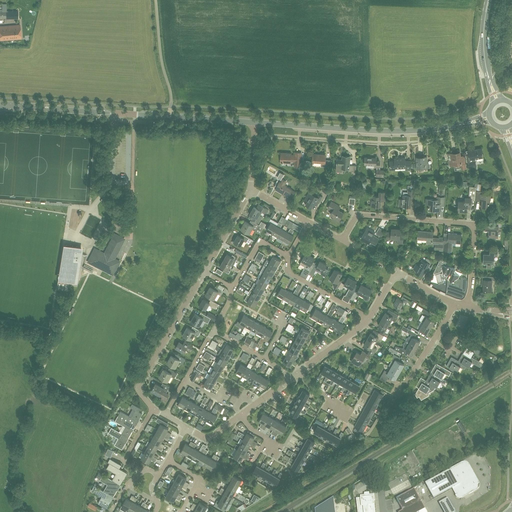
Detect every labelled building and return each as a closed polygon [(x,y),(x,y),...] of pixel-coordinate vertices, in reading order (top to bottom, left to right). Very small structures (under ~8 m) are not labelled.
[(0,26),(0,39),(21,38),(20,25),(0,26)] [(465,152),(467,162),(468,167),(476,166),(475,158),(483,157),(481,149),(465,152)] [(460,152),(448,154),(450,166),(460,164),(461,169),(466,168),(464,158),(461,158),(460,152)] [(300,167),(301,153),(295,153),(295,155),(291,154),(291,153),(281,153),(281,162),(290,162),(291,161),(295,161),(294,166),(300,167)] [(331,167),(331,160),(326,160),(326,155),(312,154),(312,163),(321,163),(321,167),(331,167)] [(343,172),(343,168),(349,168),(348,171),(356,171),(356,165),(349,165),(350,156),(343,156),(342,159),(337,159),(337,165),(336,165),(336,171),(343,172)] [(384,177),(384,170),(380,170),(380,168),(380,162),(376,162),(377,158),(365,157),(364,164),(375,165),(375,167),(377,168),(377,177),(384,177)] [(429,164),(427,164),(427,157),(423,157),(423,158),(417,158),(417,167),(424,167),(424,168),(429,168),(430,167),(430,164),(429,164)] [(400,168),(405,168),(405,170),(411,170),(411,161),(405,161),(405,158),(394,159),(394,161),(389,162),(390,170),(395,169),(395,167),(400,167),(400,168)] [(292,190),(292,189),(287,186),(285,185),(287,182),(285,180),(282,179),(280,182),(277,180),(274,188),(283,193),(288,196),(291,198),(295,192),(292,190)] [(470,187),(469,198),(465,197),(465,202),(459,201),(458,211),(466,212),(467,205),(471,205),(471,200),(475,200),(476,188),(477,183),(475,183),(475,187),(470,187)] [(477,184),(476,191),(476,199),(482,200),(481,207),(490,207),(491,194),(482,194),(482,191),(480,191),(481,184),(477,184)] [(329,195),(333,188),(323,186),(322,188),(323,189),(322,191),(329,195)] [(416,189),(408,188),(408,193),(403,192),(403,200),(400,199),(399,206),(402,206),(402,207),(410,207),(411,204),(415,204),(416,200),(416,191),(416,190),(416,189)] [(317,205),(322,197),(319,195),(317,197),(309,192),(306,198),(308,199),(305,205),(311,208),(314,204),(317,205)] [(386,193),(382,192),(379,192),(378,197),(372,196),(371,206),(380,207),(380,200),(385,201),(386,193)] [(425,204),(429,204),(429,211),(436,211),(441,211),(442,206),(445,206),(445,197),(437,196),(436,200),(430,200),(430,199),(426,199),(425,204)] [(338,223),(340,220),(339,220),(343,213),(338,210),(340,207),(331,202),(328,208),(333,211),(330,214),(333,216),(331,219),(338,223)] [(266,214),(268,210),(259,204),(256,208),(254,207),(249,215),(253,217),(252,220),(258,223),(262,217),(259,216),(262,211),(266,214)] [(256,230),(259,225),(252,221),(251,224),(244,221),(242,225),(243,225),(241,229),(241,228),(241,229),(249,233),(252,228),(256,230)] [(266,230),(272,233),(276,226),(270,222),(266,230)] [(493,224),(493,226),(485,225),(485,230),(488,230),(488,237),(498,238),(499,226),(497,226),(497,222),(494,222),(494,224),(493,224)] [(278,236),(283,240),(288,232),(285,231),(287,228),(286,228),(287,227),(284,225),(282,229),(278,236)] [(272,233),(278,236),(282,229),(276,226),(272,233)] [(369,242),(375,232),(367,228),(361,238),(369,242)] [(382,237),(385,231),(379,228),(376,234),(382,237)] [(386,239),(397,240),(397,243),(402,243),(403,235),(400,235),(400,229),(392,228),(391,232),(386,232),(386,239)] [(443,237),(443,239),(433,238),(433,232),(418,231),(417,239),(422,239),(422,241),(426,241),(426,244),(435,245),(434,251),(442,252),(444,237),(443,237)] [(289,243),(294,236),(288,232),(283,240),(289,243)] [(443,244),(444,245),(444,251),(452,252),(452,243),(461,243),(461,235),(448,233),(448,237),(444,237),(443,244)] [(88,262),(113,275),(120,261),(113,258),(123,239),(115,234),(105,254),(95,248),(88,262)] [(249,243),(252,244),(254,241),(245,236),(244,238),(238,234),(236,238),(235,237),(232,243),(236,245),(237,244),(240,245),(243,241),(249,244),(249,243)] [(58,280),(77,283),(83,247),(63,244),(58,280)] [(491,268),(492,264),(493,264),(494,256),(497,256),(497,250),(490,250),(489,254),(483,254),(483,263),(487,263),(486,268),(491,268)] [(305,267),(303,271),(308,274),(310,271),(314,264),(311,262),(314,257),(306,253),(301,261),(300,264),(305,267)] [(227,254),(223,260),(231,264),(234,259),(236,260),(237,257),(232,255),(231,256),(227,254)] [(280,260),(281,260),(274,256),(273,256),(270,261),(277,266),(279,263),(280,264),(281,261),(280,260)] [(429,272),(434,263),(426,258),(425,261),(422,260),(419,265),(416,264),(414,268),(416,270),(416,271),(423,275),(426,270),(429,272)] [(440,258),(433,273),(435,274),(441,272),(441,270),(442,269),(442,270),(447,271),(448,274),(447,276),(447,277),(449,278),(450,281),(454,280),(458,278),(460,275),(453,273),(455,269),(449,266),(448,266),(447,265),(448,264),(451,266),(452,263),(440,258)] [(228,270),(231,264),(223,260),(220,266),(224,268),(223,270),(228,273),(230,271),(228,270)] [(274,271),(275,269),(276,270),(278,267),(277,266),(270,261),(266,267),(274,271)] [(322,271),(326,264),(320,261),(317,266),(314,264),(310,271),(313,273),(316,268),(322,271)] [(253,274),(256,269),(251,266),(247,271),(253,274)] [(271,277),(272,275),(273,275),(275,272),(274,272),(274,271),(266,267),(263,273),(271,277)] [(338,279),(342,273),(335,269),(330,278),(337,282),(334,287),(337,289),(342,281),(338,279)] [(258,278),(260,279),(268,283),(271,277),(263,273),(262,272),(258,278)] [(443,283),(440,274),(435,276),(437,285),(443,283)] [(350,298),(356,288),(353,286),(356,281),(354,280),(354,279),(349,276),(348,277),(347,278),(347,277),(345,280),(346,280),(344,284),(350,287),(345,296),(350,298)] [(488,276),(488,280),(484,280),(484,284),(481,284),(481,287),(483,287),(483,290),(491,291),(492,280),(496,280),(496,277),(488,276)] [(287,284),(290,279),(287,277),(284,283),(283,282),(280,287),(281,287),(277,295),(283,298),(287,290),(285,289),(286,287),(286,286),(287,284)] [(257,284),(264,289),(268,283),(260,279),(257,284)] [(264,289),(257,284),(254,290),(261,295),(264,289)] [(298,294),(297,292),(301,285),(298,284),(293,293),(289,301),(294,304),(299,297),(296,295),(297,295),(298,294)] [(359,289),(356,288),(354,291),(350,298),(354,300),(358,292),(364,296),(363,297),(364,299),(366,300),(368,300),(370,298),(369,296),(368,295),(371,290),(361,284),(359,289)] [(221,296),(224,291),(217,287),(215,290),(210,287),(206,294),(214,299),(217,294),(221,296)] [(307,289),(304,287),(301,292),(299,297),(294,304),(300,308),(304,300),(302,299),(304,297),(303,295),(307,289)] [(254,290),(251,288),(247,294),(250,296),(258,300),(259,298),(261,298),(262,296),(261,295),(254,290)] [(283,298),(289,301),(293,293),(287,290),(283,298)] [(315,293),(310,290),(306,298),(309,299),(311,295),(313,296),(315,293)] [(258,300),(250,296),(247,302),(255,306),(258,300)] [(403,309),(400,308),(403,302),(406,303),(408,300),(402,296),(400,300),(397,298),(393,304),(398,307),(396,310),(401,313),(403,309)] [(215,309),(218,304),(212,301),(210,303),(203,299),(199,306),(205,309),(208,305),(215,309)] [(312,306),(310,304),(310,303),(304,300),(300,308),(306,311),(307,309),(310,310),(312,306)] [(321,312),(317,319),(323,322),(328,314),(325,313),(327,309),(326,309),(327,307),(327,308),(327,307),(330,302),(328,300),(321,312)] [(333,304),(328,314),(323,322),(329,326),(333,318),(330,317),(332,314),(332,313),(336,305),(333,304)] [(417,305),(416,308),(428,315),(430,312),(417,305)] [(311,316),(317,319),(321,312),(316,309),(311,316)] [(389,309),(386,313),(385,313),(382,318),(389,323),(391,320),(395,322),(399,315),(393,312),(389,309)] [(344,325),(342,323),(344,319),(345,317),(348,312),(345,310),(342,315),(338,321),(339,321),(334,329),(340,332),(344,325)] [(217,317),(208,312),(206,316),(215,321),(217,317)] [(200,317),(195,313),(195,314),(194,313),(192,317),(193,317),(191,321),(199,326),(202,320),(206,322),(207,320),(209,321),(211,318),(209,317),(202,314),(200,317)] [(243,315),(241,318),(239,322),(245,326),(250,318),(243,315)] [(434,321),(427,317),(426,316),(426,317),(424,316),(421,322),(423,323),(431,327),(434,321)] [(250,318),(245,326),(244,328),(249,332),(251,329),(255,321),(250,318)] [(339,321),(338,321),(333,318),(329,326),(334,329),(339,321)] [(389,323),(382,318),(378,324),(380,325),(378,329),(387,335),(391,328),(389,327),(391,324),(389,323)] [(251,329),(257,332),(261,324),(255,321),(251,329)] [(427,333),(431,327),(423,323),(419,329),(427,333)] [(257,332),(262,335),(267,328),(261,324),(257,332)] [(198,336),(201,331),(195,327),(193,331),(187,327),(183,335),(191,339),(194,334),(198,336)] [(297,332),(299,333),(306,337),(307,335),(308,336),(310,332),(309,332),(310,331),(302,327),(300,330),(299,329),(297,332)] [(268,339),(268,338),(273,331),(267,328),(262,335),(258,343),(255,349),(257,350),(261,344),(264,340),(265,341),(267,340),(268,339)] [(408,329),(407,332),(411,334),(409,338),(407,338),(405,341),(416,348),(420,341),(413,337),(415,333),(410,330),(408,329)] [(384,335),(378,332),(376,336),(371,333),(367,339),(375,343),(376,340),(380,342),(384,335)] [(299,333),(296,338),(303,342),(306,337),(299,333)] [(249,346),(252,340),(247,337),(244,343),(249,346)] [(296,338),(292,344),(300,348),(303,342),(296,338)] [(369,347),(367,352),(372,355),(376,348),(373,346),(375,343),(367,339),(364,344),(369,347)] [(189,351),(192,345),(185,341),(183,344),(179,342),(176,348),(183,352),(185,349),(189,351)] [(412,354),(416,348),(405,341),(403,345),(404,346),(403,349),(396,347),(395,350),(403,354),(405,350),(412,354)] [(222,349),(223,350),(231,354),(234,348),(227,344),(225,344),(224,344),(222,349)] [(290,344),(289,347),(288,350),(289,350),(297,354),(300,348),(292,344),(292,345),(290,344)] [(461,351),(463,352),(468,355),(471,356),(473,352),(478,354),(480,350),(470,345),(468,348),(464,345),(461,351)] [(228,360),(231,354),(223,350),(220,356),(228,360)] [(289,350),(286,356),(294,360),(295,358),(296,358),(298,355),(297,354),(289,350)] [(357,351),(353,358),(361,362),(364,356),(368,358),(370,354),(362,350),(360,353),(357,351)] [(394,361),(391,367),(399,371),(404,364),(397,361),(399,358),(393,354),(390,359),(394,361)] [(182,364),(185,359),(179,355),(177,358),(171,355),(167,363),(175,367),(178,362),(182,364)] [(481,363),(478,361),(471,356),(468,355),(466,358),(462,355),(459,361),(466,365),(469,367),(471,362),(476,365),(479,367),(480,366),(485,368),(486,366),(481,363)] [(217,360),(215,359),(215,360),(217,361),(224,366),(228,360),(220,356),(217,360)] [(290,366),(294,360),(286,356),(283,362),(290,366)] [(252,357),(249,363),(246,367),(242,375),(248,378),(252,370),(250,369),(252,364),(255,359),(252,357)] [(464,369),(466,365),(459,361),(456,360),(455,363),(450,360),(447,366),(457,371),(459,367),(464,369)] [(217,361),(214,367),(221,371),(224,366),(217,361)] [(236,372),(242,375),(246,367),(240,364),(236,372)] [(324,380),(331,369),(325,365),(318,377),(320,378),(323,373),(327,375),(324,380)] [(435,366),(431,372),(436,375),(442,378),(444,373),(449,376),(451,372),(441,366),(439,369),(435,366)] [(221,371),(214,367),(210,373),(218,377),(221,371)] [(385,382),(389,375),(395,379),(399,371),(391,367),(388,372),(384,370),(379,379),(385,382)] [(174,378),(177,373),(171,369),(169,372),(162,368),(160,372),(161,373),(159,376),(167,381),(171,376),(174,378)] [(330,384),(336,372),(331,369),(324,380),(326,382),(329,376),(332,378),(330,383),(330,384)] [(248,378),(254,381),(258,374),(252,370),(248,378)] [(200,375),(195,371),(190,379),(194,381),(197,376),(199,377),(200,375)] [(335,387),(342,375),(336,372),(330,384),(332,385),(335,380),(338,382),(335,387)] [(210,373),(207,378),(215,383),(218,377),(210,373)] [(254,381),(259,385),(264,377),(258,374),(254,381)] [(341,390),(348,378),(342,375),(335,387),(338,388),(340,383),(344,385),(341,390)] [(430,375),(427,380),(436,386),(437,386),(439,382),(444,384),(446,380),(442,378),(436,375),(434,377),(430,375)] [(265,388),(269,380),(264,377),(259,385),(265,388)] [(211,389),(215,383),(207,378),(204,384),(211,389)] [(347,393),(353,381),(348,378),(341,390),(343,391),(346,386),(350,388),(347,393)] [(434,390),(436,386),(427,380),(426,380),(424,383),(420,380),(416,386),(419,388),(415,394),(417,397),(419,396),(421,400),(429,395),(428,393),(427,391),(429,387),(434,390)] [(353,381),(347,393),(349,394),(352,389),(355,391),(359,385),(353,381)] [(166,393),(168,390),(171,392),(173,389),(169,387),(164,384),(162,387),(155,383),(151,391),(160,395),(160,396),(162,397),(161,399),(166,402),(168,398),(169,394),(166,393)] [(185,393),(190,396),(193,391),(193,390),(194,390),(189,387),(185,393)] [(300,396),(311,402),(312,400),(307,397),(309,394),(303,390),(300,396)] [(380,401),(384,395),(375,390),(371,396),(373,397),(380,401)] [(178,404),(184,407),(188,400),(183,396),(178,404)] [(311,402),(300,396),(296,401),(308,408),(309,406),(304,403),(306,400),(311,402)] [(368,402),(370,403),(377,407),(380,401),(373,397),(371,396),(368,402)] [(208,398),(205,397),(202,402),(202,403),(196,414),(201,417),(206,409),(205,409),(203,408),(205,404),(208,398)] [(184,407),(190,410),(194,403),(188,400),(184,407)] [(210,400),(205,409),(206,409),(201,417),(207,420),(211,413),(211,412),(209,411),(211,407),(210,407),(213,402),(210,400)] [(308,408),(296,401),(293,407),(305,414),(306,412),(301,409),(303,405),(308,408)] [(202,402),(200,406),(194,403),(190,410),(196,414),(202,403),(202,402)] [(374,413),(377,407),(370,403),(368,402),(365,408),(367,409),(374,413)] [(216,403),(211,412),(211,413),(207,420),(213,423),(217,416),(215,414),(217,409),(221,412),(224,407),(216,403)] [(121,411),(118,416),(135,426),(142,414),(138,412),(140,408),(132,404),(130,407),(135,410),(131,417),(121,411)] [(305,414),(293,407),(290,413),(302,419),(303,417),(298,415),(300,411),(305,414)] [(363,415),(370,419),(374,413),(367,409),(365,408),(361,414),(363,415)] [(259,427),(262,429),(269,416),(263,413),(259,421),(262,423),(259,427)] [(358,420),(360,421),(367,425),(370,419),(363,415),(361,414),(358,420)] [(125,427),(121,433),(129,437),(135,426),(118,416),(115,421),(125,427)] [(267,426),(270,428),(275,420),(269,416),(262,429),(265,430),(267,426)] [(273,435),(280,423),(275,420),(270,428),(273,429),(271,433),(273,435)] [(358,420),(354,426),(363,431),(367,425),(360,421),(358,420)] [(320,435),(326,423),(324,422),(321,427),(318,425),(314,431),(320,435)] [(280,423),(273,435),(276,436),(278,432),(282,434),(286,426),(280,423)] [(326,423),(320,435),(325,438),(332,426),(330,425),(327,430),(323,428),(326,423)] [(160,424),(157,430),(169,437),(171,434),(166,431),(168,428),(160,424)] [(332,426),(325,438),(331,441),(337,430),(335,429),(333,434),(329,431),(332,426)] [(122,449),(129,437),(121,433),(111,428),(108,433),(118,438),(114,445),(122,449)] [(157,430),(154,435),(162,440),(163,437),(168,439),(169,437),(157,430)] [(337,430),(331,441),(337,445),(343,433),(341,432),(338,437),(335,435),(338,430),(337,430)] [(254,435),(248,431),(243,439),(255,446),(257,443),(253,440),(254,437),(253,437),(254,435)] [(303,432),(301,436),(307,440),(306,442),(312,446),(315,441),(312,440),(313,438),(303,432)] [(154,435),(151,441),(163,448),(164,445),(160,443),(162,440),(154,435)] [(255,446),(243,439),(240,444),(248,449),(249,446),(254,448),(255,446)] [(302,448),(309,452),(312,446),(306,442),(305,443),(304,443),(300,440),(299,442),(304,445),(302,448)] [(151,441),(147,447),(155,451),(157,448),(161,451),(163,448),(151,441)] [(181,452),(187,455),(193,443),(191,441),(188,446),(185,444),(181,452)] [(187,455),(192,458),(197,450),(194,449),(196,444),(193,443),(187,455)] [(240,444),(237,450),(249,457),(250,454),(246,452),(248,449),(240,444)] [(299,454),(305,458),(309,452),(302,448),(302,449),(297,446),(295,448),(300,451),(299,454)] [(147,447),(144,453),(156,460),(158,457),(154,454),(155,451),(147,447)] [(192,458),(198,462),(205,449),(202,448),(200,452),(197,450),(192,458)] [(198,462),(204,465),(208,457),(206,455),(208,451),(205,449),(198,462)] [(247,460),(249,457),(237,450),(233,456),(241,460),(243,457),(247,460)] [(295,460),(302,464),(305,458),(299,454),(298,454),(293,452),(292,454),(297,457),(295,460)] [(155,462),(156,460),(144,453),(141,459),(149,463),(150,460),(155,462)] [(204,465),(210,468),(216,456),(214,454),(211,458),(208,457),(204,465)] [(283,458),(293,463),(292,466),(298,470),(302,464),(295,460),(290,457),(285,455),(283,458)] [(215,471),(220,463),(217,462),(219,457),(216,456),(210,468),(215,471)] [(119,469),(121,465),(110,459),(108,462),(109,463),(106,469),(117,475),(113,481),(120,485),(127,473),(119,469)] [(258,475),(262,468),(265,463),(263,462),(260,467),(256,465),(253,472),(258,475)] [(429,481),(425,484),(433,499),(434,499),(434,498),(452,488),(456,496),(457,497),(460,498),(462,497),(476,489),(478,488),(479,486),(478,484),(468,465),(466,463),(464,463),(462,463),(459,465),(429,481)] [(262,468),(258,475),(264,478),(271,467),(269,465),(266,470),(262,468)] [(271,467),(264,478),(270,482),(276,470),(274,469),(272,474),(268,472),(271,467)] [(276,470),(270,482),(275,485),(282,473),(280,472),(277,477),(274,475),(277,470),(276,470)] [(179,474),(175,480),(187,486),(189,484),(185,481),(186,478),(179,474)] [(107,484),(104,491),(106,493),(113,496),(120,485),(113,481),(103,475),(100,480),(107,484)] [(226,479),(238,485),(242,479),(234,475),(232,478),(228,476),(226,479)] [(238,485),(226,479),(225,482),(229,484),(227,487),(235,491),(238,485)] [(175,480),(172,485),(180,490),(182,487),(186,489),(187,486),(175,480)] [(92,492),(101,497),(98,503),(106,508),(113,496),(106,493),(94,485),(91,491),(92,492)] [(172,485),(169,491),(181,498),(182,495),(178,493),(180,490),(172,485)] [(221,487),(220,490),(232,497),(235,491),(227,487),(226,490),(221,487)] [(223,495),(221,498),(229,502),(232,497),(220,490),(218,493),(223,495)] [(414,490),(396,499),(399,505),(401,509),(403,511),(401,511),(420,511),(425,510),(414,490)] [(179,501),(181,498),(169,491),(165,497),(173,501),(175,498),(179,501)] [(375,511),(374,497),(370,497),(369,493),(364,493),(365,496),(360,496),(360,499),(356,499),(357,511),(375,511)] [(120,509),(125,511),(134,497),(131,495),(129,500),(126,498),(120,509)] [(127,509),(132,511),(137,505),(134,503),(137,498),(134,497),(127,509)] [(448,497),(439,502),(444,511),(456,511),(448,497)] [(225,508),(229,502),(221,498),(219,501),(217,500),(214,506),(220,509),(222,506),(225,508)] [(132,511),(140,511),(145,503),(143,502),(140,506),(137,505),(132,511)] [(194,503),(192,505),(203,511),(204,511),(207,507),(199,502),(198,505),(194,503)] [(148,511),(149,511),(146,509),(148,505),(145,503),(140,511),(148,511)]
